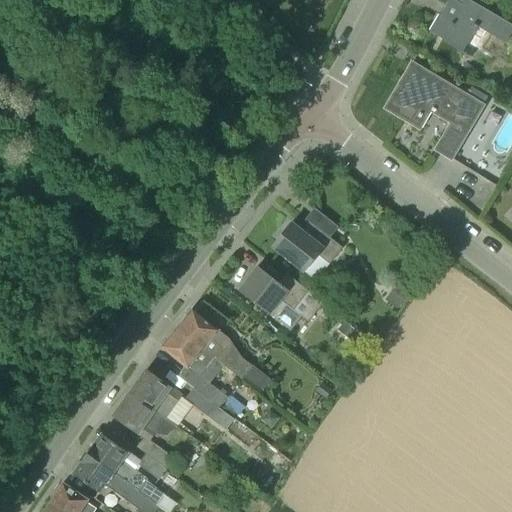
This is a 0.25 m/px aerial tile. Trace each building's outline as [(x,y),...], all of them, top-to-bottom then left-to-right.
[(429,32),(436,36),(444,41),(443,43),(461,54),(477,27),(505,44),(511,32),(511,26),(468,0),(467,0),(457,0),(456,2),(452,0),(448,0),(438,16),(439,17),(429,32)] [(421,71),(406,96),(398,91),(386,110),(420,133),(432,115),(452,128),(436,153),(451,164),(485,110),(421,71)] [(316,255),(329,265),(342,248),(309,222),(305,227),(306,227),(302,232),(291,223),(272,248),(303,272),(316,255)] [(299,303),(308,292),(285,274),(278,283),(257,267),(238,291),(269,316),(281,301),(293,310),(299,303)] [(406,294),(396,287),(387,300),(397,307),(406,294)] [(194,313),(195,311),(192,309),(191,310),(189,309),(184,314),(186,316),(176,329),(211,358),(226,340),(194,313)] [(343,321),(336,330),(350,342),(357,332),(343,321)] [(164,349),(196,376),(200,378),(191,389),(212,405),(216,409),(226,397),(209,383),(222,367),(211,358),(176,329),(166,341),(164,339),(161,344),(162,345),(160,347),(164,350),(164,349)] [(269,381),(251,366),(242,377),(261,392),(269,381)] [(175,407),(181,397),(145,372),(138,382),(137,381),(130,391),(131,392),(128,395),(152,412),(162,398),(175,407)] [(316,391),(325,397),(331,389),(322,382),(316,391)] [(212,405),(191,389),(184,398),(204,414),(212,405)] [(150,442),(156,433),(167,435),(173,427),(152,412),(128,395),(128,396),(127,395),(120,405),(121,405),(114,416),(150,442)] [(151,502),(151,501),(156,495),(143,485),(147,480),(122,462),(128,453),(101,434),(99,437),(97,435),(91,443),(93,445),(85,455),(151,502)] [(167,471),(174,461),(153,445),(145,456),(167,471)] [(72,474),(99,493),(105,486),(140,511),(155,511),(158,508),(151,502),(85,455),(80,463),(78,462),(72,470),(74,471),(72,474)] [(159,481),(167,471),(145,456),(138,465),(159,481)] [(92,511),(95,508),(87,503),(89,500),(63,483),(49,504),(62,511),(92,511)]
